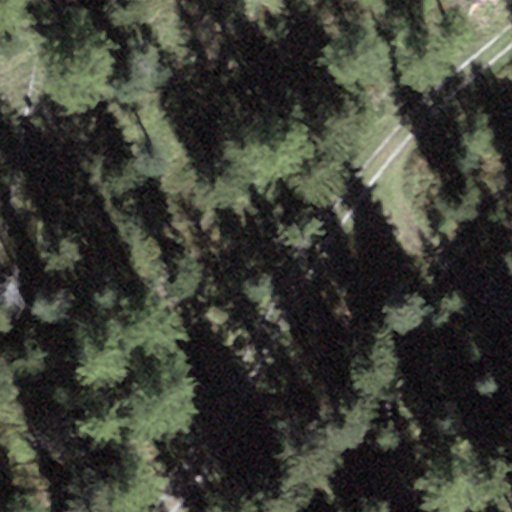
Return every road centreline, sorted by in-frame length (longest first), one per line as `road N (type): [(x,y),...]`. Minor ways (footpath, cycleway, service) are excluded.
road 1 (track): [(511,39),(392,151),(315,252),(212,452),(159,511)]
road 2 (track): [(392,151),(415,233),(511,307)]
